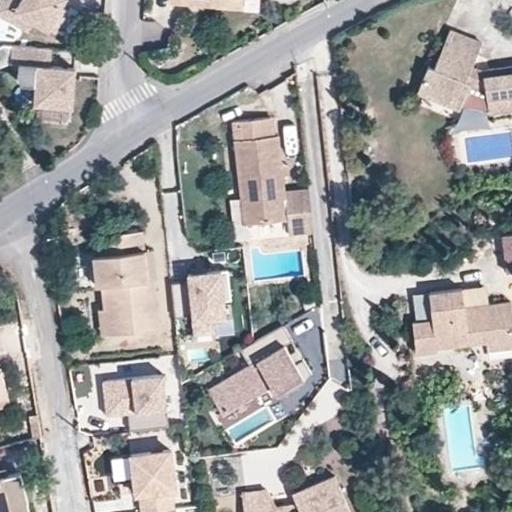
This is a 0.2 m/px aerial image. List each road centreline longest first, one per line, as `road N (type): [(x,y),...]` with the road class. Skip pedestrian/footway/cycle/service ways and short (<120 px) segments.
road 1 (residential): [(0,218),(42,307),(74,511)]
road 2 (residential): [(133,134),(368,0)]
road 3 (residential): [(0,218),(133,134)]
road 4 (residential): [(125,0),(125,101),(133,134)]
